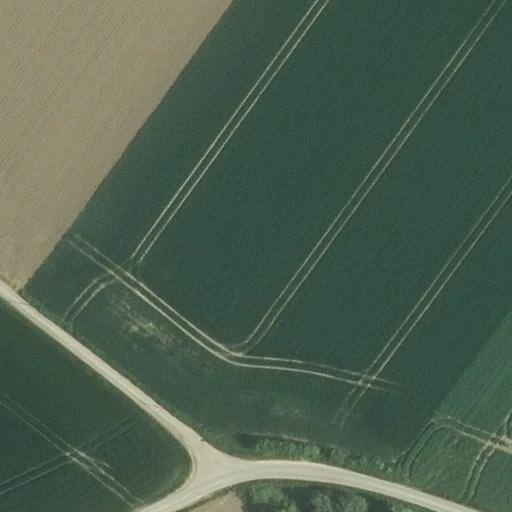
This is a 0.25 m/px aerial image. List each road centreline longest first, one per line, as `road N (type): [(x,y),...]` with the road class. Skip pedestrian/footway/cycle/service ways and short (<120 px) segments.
road 1 (unclassified): [(0,291),(199,447),(222,479)]
road 2 (unclassified): [(222,479),(325,473),(454,511)]
